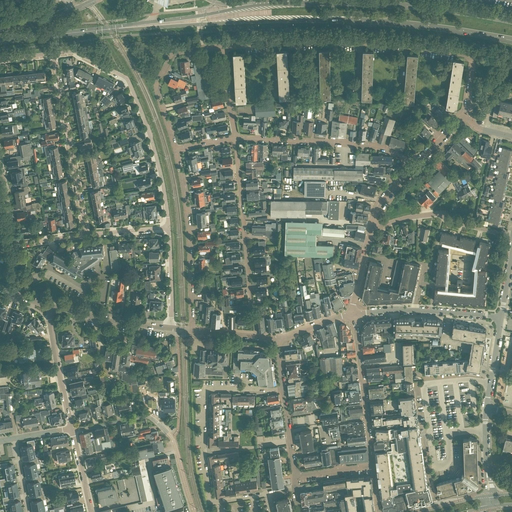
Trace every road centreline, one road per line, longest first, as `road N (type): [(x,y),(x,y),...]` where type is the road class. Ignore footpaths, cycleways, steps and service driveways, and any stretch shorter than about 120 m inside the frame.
road 1 (primary): [(114,28),(400,22),(511,40)]
road 2 (primary): [(511,20),(383,4),(252,5)]
road 3 (residential): [(52,52),(75,49),(125,74),(156,155),(168,226)]
road 4 (residential): [(255,336),(235,138)]
road 5 (residential): [(71,429),(149,416),(172,437),(194,511)]
road 6 (residential): [(85,234),(52,52)]
road 7 (residential): [(235,138),(381,146),(414,166)]
road 8 (residential): [(196,332),(175,149)]
road 9 (residential): [(175,149),(157,79),(179,50),(226,44)]
road 10 (residential): [(500,317),(353,314)]
road 11 (primary): [(252,5),(114,28)]
road 12 (residential): [(295,488),(211,500),(203,449)]
road 13 (residential): [(203,449),(205,390),(282,388)]
road 14 (residential): [(293,475),(373,465),(368,418)]
road 15 (residential): [(71,429),(50,306)]
road 16 (residential): [(170,330),(50,306)]
